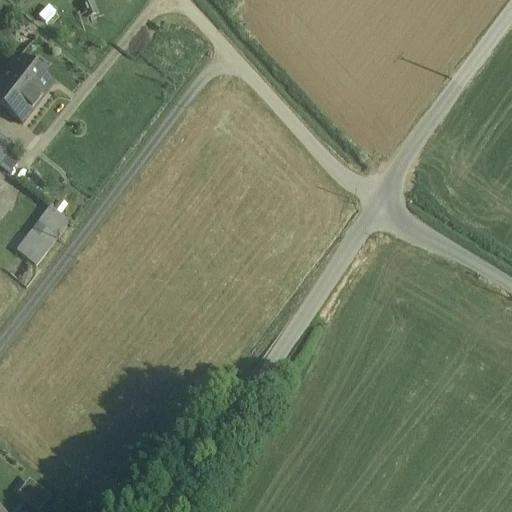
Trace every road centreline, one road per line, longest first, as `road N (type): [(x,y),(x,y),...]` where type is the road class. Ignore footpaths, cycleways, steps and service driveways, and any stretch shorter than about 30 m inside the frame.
road 1 (unclassified): [(381,199),(169,511)]
road 2 (unclassified): [(381,199),(343,175),(179,0)]
road 3 (unclassified): [(511,7),(381,199)]
